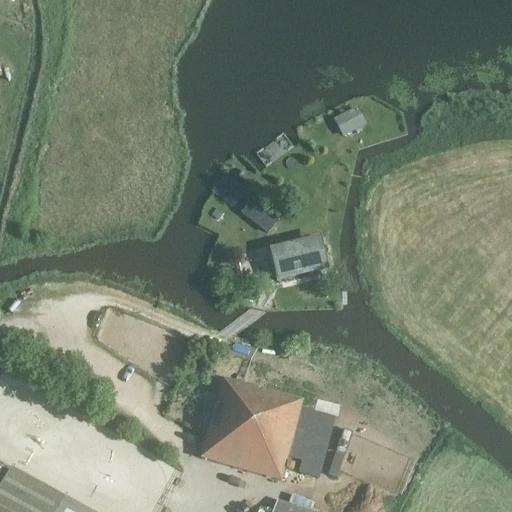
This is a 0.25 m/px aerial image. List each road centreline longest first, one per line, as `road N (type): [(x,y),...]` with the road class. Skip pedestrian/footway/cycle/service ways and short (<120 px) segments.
road 1 (track): [(1,336),(96,381),(185,450),(222,511)]
road 2 (track): [(1,336),(106,301),(250,352)]
